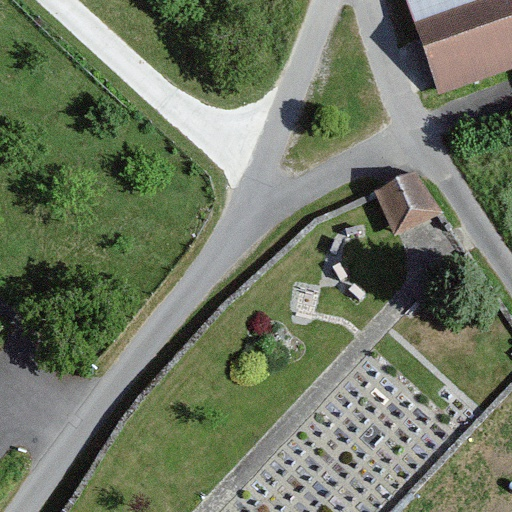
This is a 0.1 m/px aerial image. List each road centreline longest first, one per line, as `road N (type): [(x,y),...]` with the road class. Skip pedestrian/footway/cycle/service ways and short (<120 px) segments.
road 1 (residential): [(25,511),(149,328),(272,189)]
road 2 (residential): [(272,189),(417,133),(375,0)]
road 3 (residential): [(272,189),(265,147),(323,0)]
road 4 (track): [(511,275),(417,133)]
